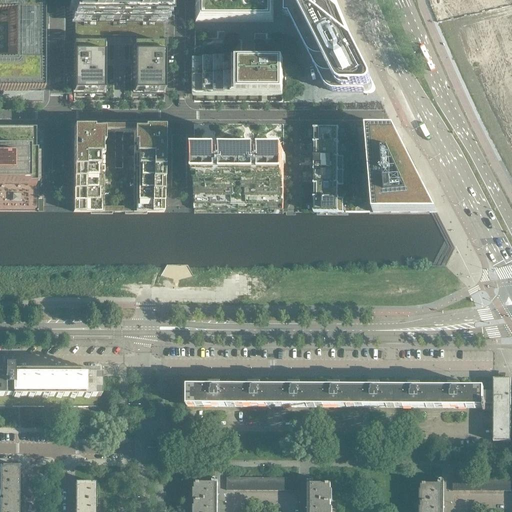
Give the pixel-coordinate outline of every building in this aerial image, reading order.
[(42,0),(0,0),(0,91),(42,92),(42,0)] [(75,37),(75,44),(102,44),(102,37),(135,37),(135,44),(134,44),(134,93),(136,93),(142,93),(142,92),(148,92),(148,93),(149,93),(149,92),(155,92),(155,93),(157,93),(162,93),(164,93),(163,88),(164,88),(164,86),(163,85),(163,84),(164,83),(164,81),(163,81),(163,79),(164,78),(164,76),(163,76),(163,74),(164,73),(164,72),(164,71),(164,69),(164,68),(164,67),(164,62),(164,61),(164,60),(164,58),(164,55),(164,54),(164,52),(164,51),(164,50),(164,49),(164,47),(164,46),(164,44),(163,44),(163,41),(164,41),(164,40),(163,39),(163,37),(164,36),(164,35),(163,34),(163,32),(164,31),(164,30),(163,29),(164,25),(163,25),(163,22),(164,22),(164,20),(164,15),(164,14),(164,13),(164,8),(164,7),(164,6),(164,1),(164,0),(163,0),(73,0),(74,0),(74,1),(74,5),(74,6),(74,7),(74,8),(74,12),(74,13),(74,14),(74,15),(74,20),(74,22),(75,22),(75,25),(75,30),(75,32),(75,37)] [(276,0),(195,0),(195,20),(276,21),(276,0)] [(372,87),(372,86),(367,75),(354,48),(352,45),(343,21),(334,0),(286,0),(287,17),(290,17),(310,56),(318,71),(324,85),(325,85),(325,86),(326,87),(327,88),(327,89),(328,89),(328,90),(329,90),(330,91),(331,92),(332,92),(333,92),(334,93),(335,93),(336,93),(345,93),(367,93),(368,93),(369,92),(370,92),(371,91),(372,90),(372,89),(372,87)] [(104,93),(104,44),(102,44),(75,44),(74,44),(74,46),(74,47),(74,51),(74,52),(74,54),(74,55),(74,56),(74,58),(74,59),(74,62),(74,67),(74,68),(74,69),(74,71),(74,75),(74,76),(74,80),(74,81),(74,82),(74,83),(74,85),(74,86),(74,87),(74,88),(74,90),(74,91),(74,93),(75,93),(75,92),(82,93),(82,92),(88,92),(88,93),(89,93),(89,92),(95,92),(95,93),(97,93),(97,92),(101,92),(102,93),(104,93)] [(286,58),(196,57),(195,96),(285,97),(286,58)] [(284,125),(194,125),(194,213),(283,213),(284,125)] [(195,129),(73,128),(73,212),(195,213),(195,129)] [(314,142),(314,143),(339,143),(338,143),(338,130),(339,130),(339,129),(314,129),(314,130),(314,142)] [(366,129),(368,152),(373,213),(436,213),(394,129),(366,129)] [(40,134),(0,133),(0,152),(34,152),(40,152),(40,134)] [(339,144),(339,143),(314,143),(314,144),(314,156),(314,157),(344,157),(339,157),(339,156),(338,156),(338,144),(339,144)] [(0,183),(34,184),(40,184),(40,152),(34,152),(0,152),(0,183)] [(344,158),(344,157),(314,157),(314,158),(314,170),(314,171),(344,171),(344,170),(343,170),(343,158),(344,158)] [(344,172),(344,171),(314,171),(314,184),(313,184),(313,185),(339,185),(344,185),(344,184),(343,184),(343,172),(344,172)] [(339,185),(313,185),(314,185),(314,198),(313,198),(339,198),(338,198),(338,185),(339,185)] [(344,199),(344,198),(339,198),(313,198),(313,199),(314,199),(314,211),(313,211),(313,212),(313,213),(315,213),(344,213),(344,212),(343,212),(343,199),(344,199)] [(99,398),(99,377),(91,377),(91,371),(13,371),(13,367),(3,367),(3,371),(0,370),(0,407),(96,408),(96,398),(99,398)] [(511,442),(511,379),(494,379),(494,392),(493,411),(493,442),(511,442)] [(493,411),(494,392),(483,392),(483,389),(461,389),(461,386),(460,384),(450,384),(449,386),(449,389),(421,389),(421,386),(420,384),(410,384),(409,386),(409,388),(387,388),(381,388),(381,386),(380,384),(370,383),(370,386),(370,388),(363,388),(341,388),(341,386),(341,383),(330,383),(330,386),(330,388),(301,388),(301,385),(301,383),(291,383),(290,385),(290,388),(262,388),(262,385),(261,383),(251,383),(250,385),(250,388),(222,387),(222,385),(221,383),(211,383),(210,385),(210,387),(188,387),(187,407),(483,409),(483,411),(493,411)] [(21,486),(21,480),(19,480),(19,466),(0,465),(0,499),(19,500),(19,486),(21,486)] [(94,511),(95,483),(75,483),(75,497),(73,497),(73,502),(75,502),(74,511),(94,511)] [(215,511),(215,483),(195,483),(194,511),(215,511)] [(330,511),(331,484),(311,484),(310,511),(330,511)] [(441,511),(441,485),(421,484),(420,511),(441,511)] [(18,511),(19,500),(0,499),(0,511),(18,511)]
